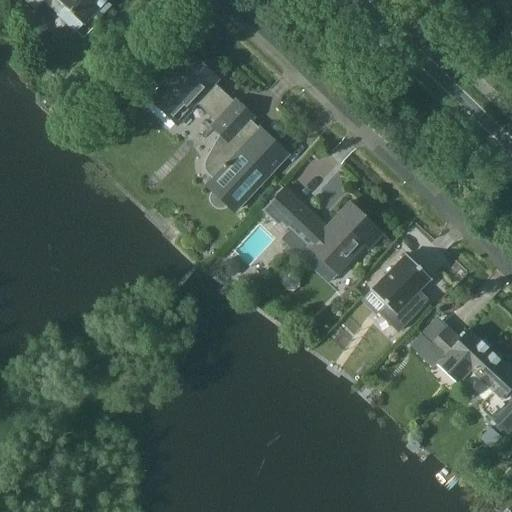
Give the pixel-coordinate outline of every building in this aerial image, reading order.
[(109,5),(104,1),(105,0),(23,0),(34,10),(42,1),(57,15),(61,10),(67,10),(82,25),(83,24),(83,23),(91,15),(95,20),(109,5)] [(234,212),(266,177),(287,154),(250,121),(253,118),(235,102),(231,106),(211,87),(217,80),(189,55),(148,99),(177,126),(191,111),(190,110),(196,104),(216,122),(212,127),(220,134),(206,161),(204,165),(205,170),(207,174),(213,179),(206,186),(212,191),(210,195),(209,199),(210,203),(213,207),(216,209),(221,210),(225,209),(229,206),(234,212)] [(382,234),(348,202),(326,226),(284,187),(262,210),(283,230),(287,225),(308,245),(307,246),(337,274),(364,245),(369,249),(382,234)] [(405,254),(370,290),(385,305),(378,313),(397,332),(424,304),(423,303),(416,296),(419,293),(417,291),(418,291),(430,279),(405,254)] [(221,267),(221,268),(221,269),(221,270),(221,271),(222,271),(222,272),(222,273),(223,273),(223,274),(224,274),(225,275),(226,276),(227,276),(228,276),(229,276),(230,276),(231,276),(232,276),(233,276),(234,275),(235,275),(235,274),(236,274),(236,273),(237,273),(237,272),(238,271),(238,270),(238,269),(239,268),(238,267),(238,266),(238,265),(238,264),(237,263),(236,262),(236,261),(235,261),(235,260),(234,260),(233,260),(233,259),(232,259),(231,259),(230,259),(229,259),(228,259),(227,259),(226,260),(225,260),(224,261),(223,261),(223,262),(222,263),(222,264),(221,265),(221,266),(221,267)] [(422,333),(414,341),(415,342),(422,335),(431,344),(444,356),(437,364),(438,364),(441,361),(462,380),(458,384),(459,384),(464,379),(492,350),(489,348),(492,346),(484,339),(482,341),(470,329),(461,339),(448,326),(432,343),(422,333)] [(511,369),(492,350),(464,379),(485,399),(483,402),(479,406),(504,430),(511,421),(511,369)] [(491,426),(481,438),(492,449),(503,437),(491,426)]
